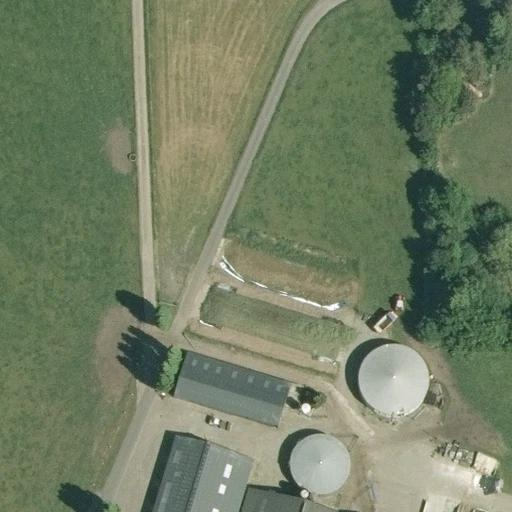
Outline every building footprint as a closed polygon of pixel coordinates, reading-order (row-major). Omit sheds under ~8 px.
[(330,356),(346,358),(350,333),(334,330),(330,356)] [(358,377),(358,388),(360,398),(365,406),(373,413),(382,417),(392,419),(402,418),(411,413),(418,407),(424,398),(426,388),(426,378),(423,368),(416,360),(408,354),(398,350),(387,350),(377,353),(368,359),(362,367),(358,377)] [(171,397),(216,411),(277,430),(291,386),(185,353),(171,397)] [(238,511),(254,463),(176,439),(154,511),(315,511),(252,493),(246,511),(238,511)] [(300,448),(294,456),(291,465),(291,474),(293,483),(299,491),(306,497),(315,500),(325,500),(334,498),(342,492),(347,485),(351,476),(351,466),(349,457),(343,449),(335,443),(326,440),(317,440),(308,443),(300,448)]
